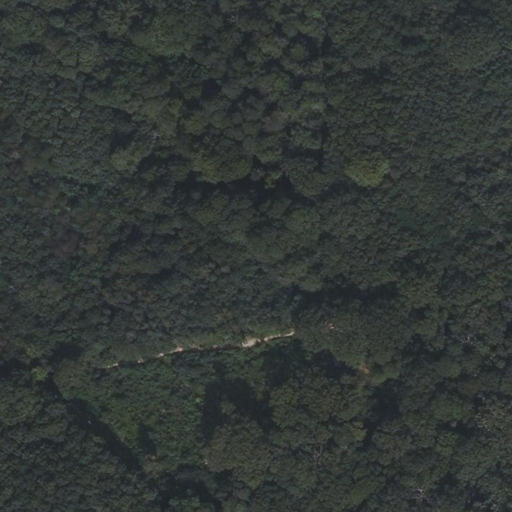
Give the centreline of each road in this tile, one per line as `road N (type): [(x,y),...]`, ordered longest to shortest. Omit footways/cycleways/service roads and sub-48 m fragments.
road 1 (track): [(511,297),(180,349),(5,386)]
road 2 (track): [(5,386),(47,313),(106,253),(156,175),(160,42),(148,0)]
